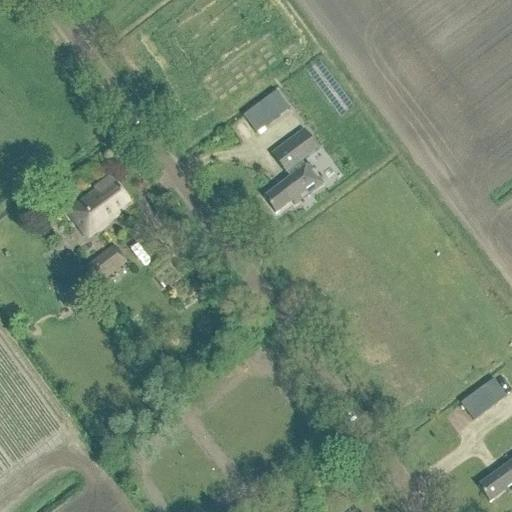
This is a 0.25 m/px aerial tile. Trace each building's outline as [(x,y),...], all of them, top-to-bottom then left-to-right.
[(299,90),(273,111),(283,124),(309,102),(299,90)] [(290,180),(264,199),(277,216),(293,204),(295,207),(324,186),(308,166),(305,168),(302,164),(319,152),(304,132),(271,156),(286,176),(287,176),(290,180)] [(66,214),(82,235),(88,242),(110,226),(106,221),(115,214),(129,204),(110,179),(96,190),(97,191),(66,214)] [(96,286),(125,264),(114,250),(85,271),(96,286)] [(67,311),(75,306),(67,293),(66,286),(56,287),(57,294),(67,311)] [(474,422),(497,405),(485,389),(461,406),(474,422)] [(508,496),(511,492),(511,463),(478,489),(490,505),(506,493),(508,496)]
